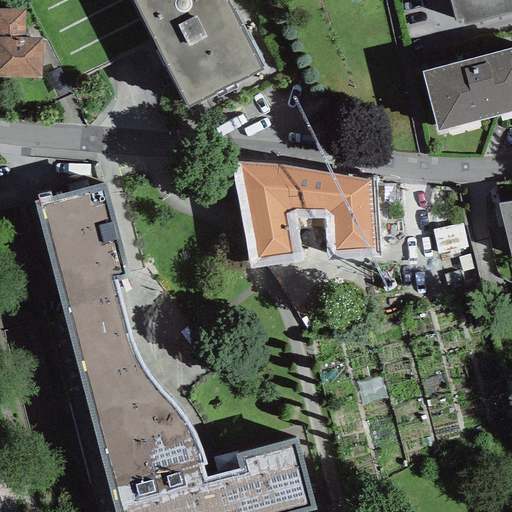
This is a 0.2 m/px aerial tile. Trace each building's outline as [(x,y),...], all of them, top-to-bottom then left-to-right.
[(229,0),(134,0),(187,103),(262,65),(229,0)] [(511,0),(450,0),(455,17),(462,16),(464,23),(511,10),(511,0)] [(25,9),(0,8),(0,75),(41,76),(42,36),(24,36),(25,9)] [(511,46),(422,69),(437,128),(511,109),(511,46)] [(274,161),(236,160),(256,258),(295,255),(288,210),(328,210),(330,251),(376,251),(370,177),(274,161)] [(106,181),(33,198),(114,511),(296,511),(314,508),(297,434),(206,458),(199,439),(191,425),(185,411),(173,397),(158,383),(148,368),(138,352),(133,333),(118,277),(129,275),(106,181)] [(511,199),(499,202),(511,257),(511,256),(511,199)] [(440,246),(468,242),(464,219),(437,223),(440,246)]
